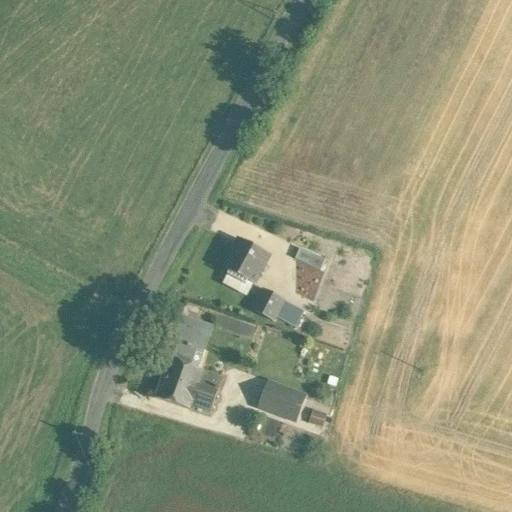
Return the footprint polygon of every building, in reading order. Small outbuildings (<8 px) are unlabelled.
[(268,256),(238,240),(222,270),(252,285),(268,256)] [(324,261),(299,249),(294,260),(319,271),(324,261)] [(282,301),(263,290),(252,312),(271,322),(274,317),(282,301)] [(282,301),(274,317),(284,322),(292,306),(282,301)] [(303,311),(292,306),(284,322),(295,327),(303,311)] [(208,330),(178,319),(169,344),(167,343),(160,361),(165,363),(152,399),(187,412),(189,405),(208,412),(216,388),(194,380),(197,371),(183,365),(190,346),(200,350),(208,330)] [(220,379),(197,371),(194,380),(216,388),(220,379)] [(305,396),(268,383),(259,410),(295,423),(305,396)]
